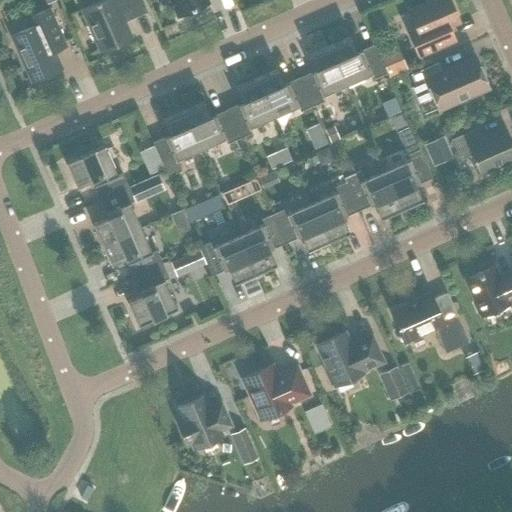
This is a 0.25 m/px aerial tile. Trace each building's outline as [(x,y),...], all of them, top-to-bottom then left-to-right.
[(96,4),(82,10),(100,51),(130,38),(123,22),(146,12),(140,0),(105,0),(99,3),(98,2),(95,3),(96,4)] [(170,0),(178,17),(208,3),(206,0),(170,0)] [(449,0),(434,0),(408,12),(415,28),(407,31),(418,56),(454,40),(448,27),(459,22),(449,0)] [(11,36),(31,82),(61,68),(53,51),(66,46),(50,9),(26,19),(30,28),(11,36)] [(356,52),(349,37),(329,47),(346,86),(370,75),(372,80),(385,74),(373,45),(356,52)] [(322,96),(346,86),(329,47),(308,56),(315,71),(299,78),(312,107),(324,101),(322,96)] [(402,58),(384,66),(388,77),(407,69),(405,65),(403,61),(402,58)] [(439,112),(458,103),(469,98),(468,96),(487,88),(475,60),(442,74),(437,63),(410,75),(416,89),(411,91),(416,102),(432,96),(439,112)] [(297,107),(300,112),(312,107),(299,78),(283,85),(276,70),(256,79),(273,118),(297,107)] [(249,129),(273,118),(256,79),(235,88),(242,103),(226,110),(239,139),(251,134),(249,129)] [(210,117),(203,102),(183,111),(200,150),(224,140),(226,145),(239,139),(226,110),(210,117)] [(176,161),(200,150),(183,111),(162,120),(169,135),(152,143),(160,160),(163,168),(167,177),(181,171),(176,161)] [(396,117),(390,120),(395,131),(406,125),(401,114),(398,116),(396,117)] [(325,130),(324,130),(329,142),(330,143),(339,139),(338,138),(333,126),(331,127),(329,127),(326,129),(325,130)] [(471,155),(480,176),(511,161),(511,143),(505,129),(481,140),(476,129),(451,140),(460,160),(471,155)] [(442,136),(423,144),(433,167),(452,158),(446,144),(442,136)] [(91,182),(99,200),(128,187),(122,173),(117,175),(104,146),(65,163),(76,188),(91,182)] [(282,149),(279,151),(285,163),(291,160),(285,148),(283,149),(282,149)] [(406,156),(408,161),(384,171),(401,210),(421,201),(415,186),(431,179),(419,150),(406,156)] [(152,163),(145,166),(149,175),(163,168),(160,160),(156,161),(152,163)] [(374,205),(380,220),(401,210),(384,171),(359,182),(357,177),(345,183),(358,212),(374,205)] [(139,183),(129,187),(134,199),(144,195),(141,187),(139,183)] [(342,219),(358,212),(345,183),(333,188),(335,193),(311,204),(328,243),(348,234),(342,219)] [(92,225),(101,245),(140,228),(129,204),(134,202),(128,187),(99,200),(107,218),(92,225)] [(190,207),(183,210),(189,223),(202,217),(197,204),(193,206),(190,207)] [(301,237),(307,252),(328,243),(311,204),(286,215),(284,210),(272,215),(285,244),(301,237)] [(181,210),(170,215),(174,225),(186,219),(185,217),(183,213),(181,210)] [(269,252),(285,244),(272,215),(260,221),(262,226),(238,237),(255,275),(275,266),(269,252)] [(125,259),(133,278),(162,265),(156,250),(151,253),(140,228),(101,245),(110,266),(125,259)] [(234,285),(255,275),(238,237),(213,247),(211,242),(198,248),(211,277),(228,270),(234,285)] [(182,257),(169,263),(176,277),(188,272),(186,266),(184,263),(182,257)] [(163,281),(168,279),(162,265),(133,278),(141,296),(126,302),(137,327),(176,310),(163,281)] [(511,272),(497,279),(492,268),(465,279),(475,301),(473,304),(477,312),(481,314),(481,316),(508,304),(507,302),(511,300),(511,272)] [(456,314),(441,320),(430,295),(390,312),(404,343),(434,330),(445,354),(469,343),(456,314)] [(371,337),(350,346),(344,333),(316,345),(327,368),(324,369),(330,383),(333,382),(334,386),(362,374),(361,372),(382,362),(371,337)] [(484,367),(478,351),(467,356),(471,367),(473,366),(475,371),(484,367)] [(296,368),(276,377),(271,365),(242,378),(253,403),(251,404),(256,416),(258,415),(260,420),(290,407),(288,404),(308,395),(296,368)] [(406,392),(395,366),(377,374),(388,399),(406,392)] [(220,404),(209,408),(203,395),(175,407),(181,421),(177,423),(187,445),(191,443),(194,449),(222,437),(219,431),(230,426),(220,404)] [(329,424),(323,409),(307,415),(314,430),(329,424)] [(251,446),(243,428),(229,434),(237,452),(251,446)]
